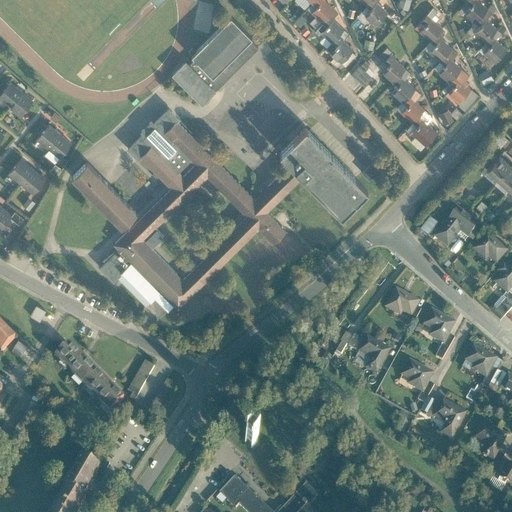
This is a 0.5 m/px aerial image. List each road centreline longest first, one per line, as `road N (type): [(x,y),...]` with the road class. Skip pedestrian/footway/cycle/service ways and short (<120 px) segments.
road 1 (residential): [(258,0),(426,178)]
road 2 (residential): [(207,380),(0,266)]
road 3 (residential): [(207,380),(381,226)]
road 4 (residential): [(381,226),(509,343)]
road 5 (residential): [(127,511),(207,380)]
road 6 (residential): [(426,178),(511,82)]
